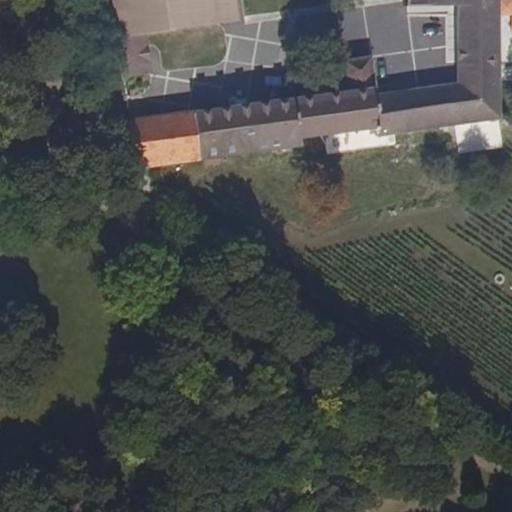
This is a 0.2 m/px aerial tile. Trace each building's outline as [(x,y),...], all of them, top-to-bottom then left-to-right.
[(108,0),(114,39),(146,34),(242,21),(239,0),(108,0)] [(456,0),(456,2),(458,83),(373,94),(378,128),(375,128),(376,135),(486,120),(499,118),(497,0),(456,0)] [(146,34),(114,39),(119,78),(151,73),(146,34)] [(349,92),(373,89),(370,57),(344,60),(347,78),(349,92)] [(349,92),(347,78),(339,81),(335,86),(333,94),(349,92)] [(293,99),(298,139),(355,131),(375,128),(378,128),(373,94),(373,89),(349,92),(333,94),(293,99)] [(196,134),(200,160),(299,146),(298,139),(293,99),(193,112),(196,134)] [(131,168),(133,170),(199,160),(200,160),(196,134),(193,112),(125,122),(131,168)]
